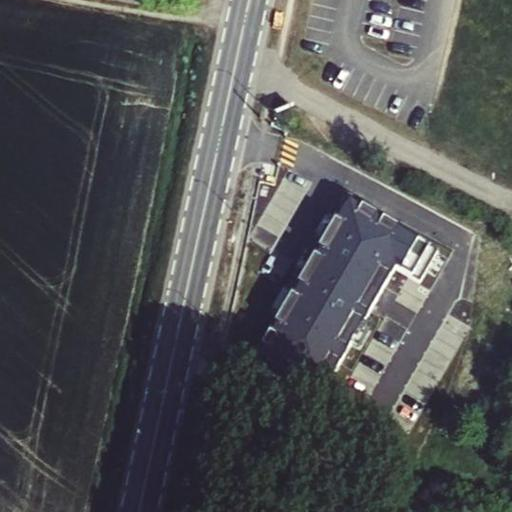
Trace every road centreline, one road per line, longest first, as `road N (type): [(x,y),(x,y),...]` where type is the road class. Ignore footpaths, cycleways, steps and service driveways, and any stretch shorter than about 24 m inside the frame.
road 1 (primary): [(249,0),(139,511)]
road 2 (unknown): [(242,35),(54,0)]
